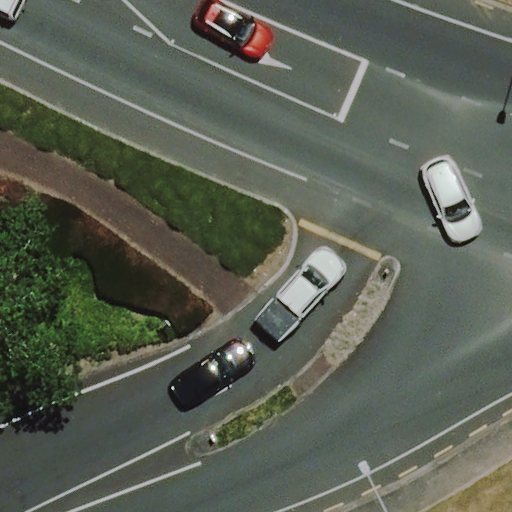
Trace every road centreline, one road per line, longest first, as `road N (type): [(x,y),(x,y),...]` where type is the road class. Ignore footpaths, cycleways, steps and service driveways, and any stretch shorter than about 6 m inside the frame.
road 1 (unclassified): [(511,222),(387,407),(169,494),(89,493)]
road 2 (unclassified): [(89,493),(133,408),(304,323),(388,158)]
road 3 (tertiary): [(132,0),(309,79)]
road 4 (tertiary): [(309,79),(442,52)]
road 5 (tertiary): [(511,189),(388,158)]
